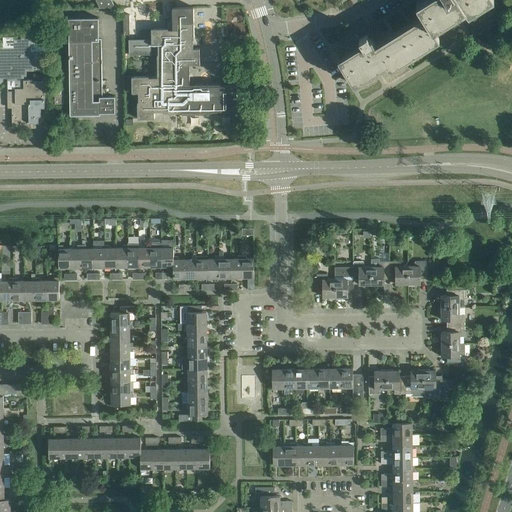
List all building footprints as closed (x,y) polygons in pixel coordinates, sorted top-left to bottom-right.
[(337,59),(353,84),(354,85),(387,65),(390,70),(440,39),(433,29),(465,9),(468,14),(490,0),(419,0),(416,2),(423,14),(375,44),(371,39),(370,40),(367,35),(352,44),(354,48),(337,59)] [(137,101),(138,118),(154,118),(154,111),(163,111),(163,112),(181,112),(182,115),(206,114),(206,111),(210,111),(210,114),(234,114),(234,111),(237,111),(236,85),(221,85),(221,84),(190,84),(189,64),(200,64),(199,48),(193,48),(193,39),(194,39),(193,7),(172,7),(173,29),(168,29),(168,28),(151,28),(151,39),(128,39),(129,55),(157,54),(157,77),(148,77),(148,76),(131,76),(131,77),(126,77),(126,91),(132,91),(132,92),(138,92),(138,101),(137,101)] [(106,82),(102,82),(101,40),(99,40),(98,19),(68,20),(70,115),(100,114),(100,112),(115,112),(115,98),(106,98),(106,88),(106,82)] [(35,127),(35,122),(38,122),(38,116),(40,116),(40,107),(45,107),(44,83),(38,83),(38,81),(32,81),(32,79),(24,79),(24,76),(26,76),(26,71),(39,71),(42,67),(42,59),(40,59),(40,52),(52,52),(52,36),(48,32),(39,32),(39,34),(27,34),(27,32),(21,33),(21,39),(14,39),(14,36),(3,36),(3,42),(0,42),(0,83),(0,84),(2,81),(3,81),(3,76),(7,76),(7,100),(11,100),(12,128),(35,127)] [(54,79),(55,103),(64,103),(63,79),(54,79)] [(173,239),(161,239),(162,242),(162,266),(173,266),(173,256),(173,239)] [(150,244),(150,267),(162,266),(162,242),(150,242),(150,244)] [(127,245),(127,267),(139,267),(139,248),(139,243),(127,243),(127,245)] [(139,248),(139,267),(150,267),(150,244),(146,244),(146,247),(139,248)] [(70,268),(70,248),(63,248),(63,245),(58,245),(59,268),(70,268)] [(70,268),(82,267),(82,245),(77,245),(77,248),(70,248),(70,268)] [(93,267),(93,248),(86,248),(86,245),(82,245),(82,267),(93,267)] [(93,267),(105,267),(105,245),(100,245),(100,248),(93,248),(93,267)] [(116,267),(116,248),(109,248),(109,245),(105,245),(105,267),(116,267)] [(123,248),(116,248),(116,267),(127,267),(127,245),(123,245),(123,248)] [(237,258),(231,259),(231,278),(242,277),(242,255),(237,255),(237,258)] [(246,255),(242,255),(242,277),(247,277),(248,289),(254,289),(254,258),(246,258),(246,255)] [(178,256),(173,256),(173,266),(173,278),(185,278),(185,259),(178,259),(178,256)] [(196,278),(196,256),(192,256),(192,259),(185,259),(185,278),(196,278)] [(208,256),(196,256),(196,278),(208,278),(208,259),(208,256)] [(208,278),(219,278),(219,256),(215,256),(215,259),(208,259),(208,278)] [(231,278),(231,259),(223,259),(223,256),(219,256),(219,278),(231,278)] [(371,259),(371,266),(371,284),(384,284),(384,279),(389,279),(389,261),(379,261),(379,258),(371,259)] [(353,261),(353,266),(353,279),(359,279),(359,284),(371,284),(371,266),(364,266),(364,261),(353,261)] [(400,261),(389,261),(389,279),(395,279),(395,284),(408,284),(408,266),(400,266),(400,261)] [(415,266),(408,266),(408,284),(420,284),(420,279),(426,278),(426,261),(415,261),(415,266)] [(335,279),(335,297),(347,296),(347,291),(353,291),(353,279),(353,266),(335,267),(335,279)] [(327,274),(316,274),(317,292),(323,292),(323,297),(335,297),(335,279),(327,279),(327,274)] [(31,280),(24,281),(25,300),(36,299),(36,277),(35,277),(31,277),(31,280)] [(36,299),(47,299),(47,280),(40,280),(40,277),(36,277),(36,299)] [(54,280),(47,280),(47,299),(59,299),(59,277),(54,277),(54,280)] [(9,281),(2,281),(2,300),(13,300),(13,278),(8,278),(9,281)] [(17,278),(13,278),(13,300),(25,300),(24,281),(17,281),(17,278)] [(441,307),(459,307),(464,307),(464,283),(454,283),(454,289),(446,289),(446,295),(441,295),(441,307)] [(202,305),(187,305),(187,323),(207,323),(206,311),(202,311),(202,305)] [(120,306),(120,312),(110,312),(110,324),(133,324),(132,319),(129,319),(129,313),(132,313),(132,306),(120,306)] [(447,320),(447,326),(464,326),(464,315),(459,315),(459,307),(441,307),(441,320),(447,320)] [(187,328),(188,335),(207,335),(207,323),(187,323),(178,323),(178,328),(187,328)] [(110,324),(111,335),(130,335),(130,328),(133,328),(133,324),(110,324)] [(441,332),(441,344),(459,344),(459,336),(464,336),(464,326),(447,326),(447,332),(441,332)] [(130,335),(111,335),(111,347),(133,347),(133,342),(130,342),(130,335)] [(188,346),(207,346),(207,335),(188,335),(188,346)] [(459,344),(441,344),(442,356),(447,356),(447,362),(465,362),(465,351),(465,344),(459,344)] [(183,346),(183,358),(207,357),(207,346),(188,346),(183,346)] [(133,351),(133,347),(111,347),(111,358),(130,358),(130,351),(133,351)] [(183,358),(182,358),(182,369),(188,369),(207,369),(207,357),(183,358)] [(111,358),(111,370),(133,369),(133,365),(130,365),(130,358),(111,358)] [(305,392),(305,388),(307,388),(307,368),(295,369),(295,388),(296,394),(303,394),(305,392)] [(307,368),(307,388),(318,387),(318,368),(307,368)] [(318,368),(318,387),(330,387),(329,368),(318,368)] [(329,368),(330,387),(341,387),(341,368),(329,368)] [(341,387),(353,387),(353,374),(353,368),(341,368),(341,387)] [(111,370),(111,381),(130,381),(130,374),(133,374),(133,369),(111,370)] [(207,380),(207,369),(188,369),(188,380),(207,380)] [(272,388),(284,388),(284,369),(272,369),(272,388)] [(289,393),(289,388),(295,388),(295,369),(284,369),(284,388),(284,395),(288,395),(289,393)] [(387,371),(387,389),(394,389),(394,394),(405,394),(405,376),(399,376),(399,370),(387,371)] [(411,376),(405,376),(405,394),(406,394),(407,396),(412,396),(423,396),(423,388),(423,370),(411,370),(411,376)] [(435,370),(423,370),(423,388),(423,396),(423,397),(442,397),(442,389),(444,389),(444,380),(442,380),(442,378),(442,375),(441,375),(435,375),(435,370)] [(387,389),(387,371),(374,371),(374,376),(368,376),(369,394),(380,394),(379,389),(387,389)] [(353,397),(363,397),(363,374),(353,374),(353,387),(353,397)] [(447,379),(447,388),(457,387),(457,379),(447,379)] [(207,391),(207,380),(188,380),(188,392),(207,391)] [(130,381),(111,381),(111,392),(133,392),(133,381),(130,381)] [(188,392),(182,392),(182,403),(188,403),(208,403),(207,391),(188,392)] [(133,392),(111,392),(111,404),(131,404),(130,397),(133,396),(133,392)] [(208,415),(208,403),(188,403),(188,414),(179,414),(179,421),(202,421),(202,415),(208,415)] [(393,428),(381,428),(381,434),(387,434),(393,434),(412,434),(412,422),(405,422),(393,423),(393,428)] [(393,446),(412,446),(412,434),(387,434),(381,435),(381,441),(393,441),(393,446)] [(129,437),(118,438),(118,456),(129,456),(129,437)] [(129,456),(140,456),(141,449),(141,437),(129,437),(129,456)] [(49,457),(60,457),(60,438),(48,438),(49,457)] [(72,438),(60,438),(60,457),(72,457),(72,438)] [(72,457),(83,457),(83,438),(72,438),(72,457)] [(95,438),(83,438),(83,457),(95,457),(95,438)] [(95,457),(106,457),(106,438),(95,438),(95,457)] [(106,457),(118,456),(118,438),(106,438),(106,457)] [(349,440),(342,441),(342,445),(342,464),(354,464),(354,442),(349,442),(349,440)] [(296,465),(308,465),(308,442),(303,443),(303,446),(296,446),(296,465)] [(308,442),(308,465),(319,465),(319,445),(312,445),(312,442),(308,442)] [(319,465),(330,464),(330,442),(326,442),(326,445),(319,445),(319,465)] [(330,442),(330,464),(342,464),(342,445),(335,445),(335,442),(330,442)] [(273,465),(285,465),(285,443),(281,443),(281,446),(273,446),(273,465)] [(285,443),(285,465),(296,465),(296,446),(296,443),(285,443)] [(381,451),(381,457),(412,457),(412,448),(416,448),(416,446),(412,446),(393,446),(393,451),(381,451)] [(152,449),(141,449),(140,456),(140,468),(152,468),(152,449)] [(163,449),(152,449),(152,468),(164,468),(163,449)] [(164,468),(175,468),(175,449),(163,449),(164,468)] [(175,468),(187,468),(187,449),(175,449),(175,468)] [(198,449),(187,449),(187,468),(198,468),(198,449)] [(210,449),(198,449),(198,468),(210,467),(210,449)] [(412,457),(381,457),(381,464),(393,464),(393,469),(415,468),(415,465),(412,465),(412,457)] [(393,474),(381,474),(381,480),(412,480),(412,471),(415,471),(415,468),(393,469),(393,474)] [(413,491),(412,480),(381,480),(381,487),(393,486),(393,491),(413,491)] [(261,496),(261,508),(292,507),(292,501),(280,501),(280,495),(274,495),(274,487),(257,487),(257,496),(261,496)] [(394,503),(413,503),(413,491),(393,491),(394,503)] [(0,498),(0,510),(11,510),(10,498),(4,498),(0,498)] [(413,503),(394,503),(393,511),(419,511),(420,503),(413,503)]
